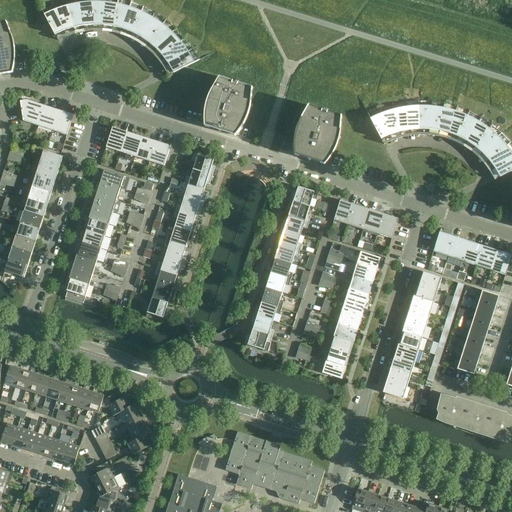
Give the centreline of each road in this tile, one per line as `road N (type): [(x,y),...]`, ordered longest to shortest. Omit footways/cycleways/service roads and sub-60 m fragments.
road 1 (residential): [(96,102),(421,205)]
road 2 (residential): [(421,205),(348,439)]
road 3 (residential): [(22,335),(96,102)]
road 4 (residential): [(90,100),(68,47),(85,38),(115,40),(155,75),(96,102)]
road 5 (residential): [(431,209),(481,181),(471,160),(448,146),(408,142),(394,151),(421,205)]
road 6 (tertiary): [(511,491),(348,439)]
road 7 (tertiary): [(22,335),(168,383)]
road 8 (tertiary): [(348,439),(206,395)]
